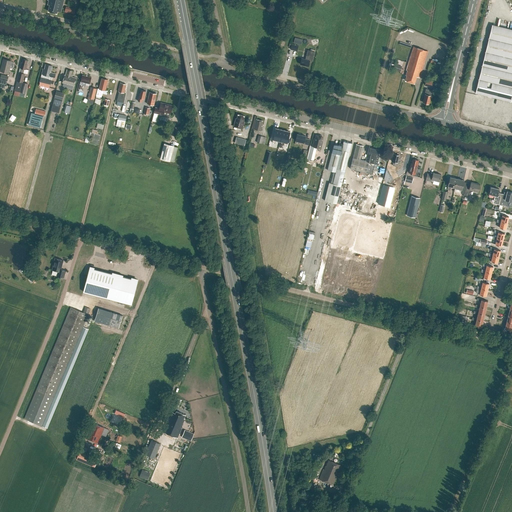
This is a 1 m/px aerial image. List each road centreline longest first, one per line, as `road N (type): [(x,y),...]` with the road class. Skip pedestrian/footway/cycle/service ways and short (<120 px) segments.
road 1 (secondary): [(511,171),(0,41)]
road 2 (trunk): [(273,511),(180,0)]
road 3 (unclassified): [(488,339),(199,267)]
road 4 (unclassified): [(247,511),(199,267)]
road 5 (unclassified): [(442,122),(220,67)]
road 6 (unclassified): [(220,67),(0,11)]
road 7 (unclassified): [(199,267),(0,216)]
road 8 (track): [(81,236),(119,71)]
road 9 (track): [(511,360),(450,511)]
road 10 (tertiary): [(442,122),(473,0)]
road 11 (track): [(209,312),(159,425)]
